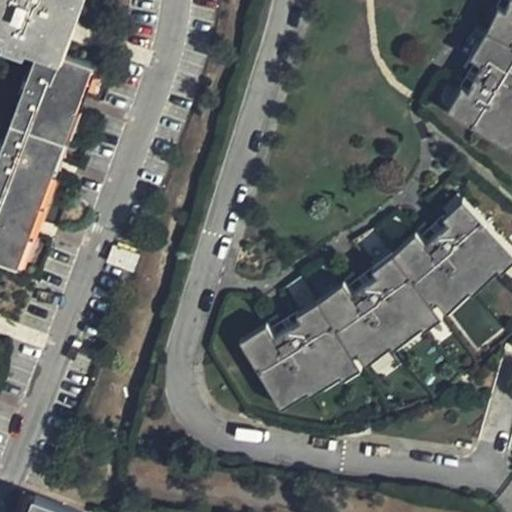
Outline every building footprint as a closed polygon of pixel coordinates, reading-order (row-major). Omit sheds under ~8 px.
[(0,0),(0,25),(40,41),(63,49),(81,0),(0,0)] [(448,107),(505,141),(511,128),(511,0),(510,0),(506,10),(502,8),(491,30),(476,58),(481,61),(466,88),(460,85),(448,107)] [(491,30),(502,8),(497,5),(485,27),(491,30)] [(0,148),(40,41),(0,25),(0,148)] [(476,58),(491,30),(485,27),(470,54),(476,58)] [(0,254),(19,261),(94,62),(63,49),(40,41),(0,148),(0,254)] [(448,107),(460,85),(454,81),(441,103),(448,107)] [(442,218),(463,199),(460,195),(439,213),(442,218)] [(240,342),(274,395),(300,380),(302,382),(330,364),(332,367),(351,354),(357,351),(378,335),(379,336),(409,316),(411,319),(431,305),(439,299),(459,281),(462,284),(489,257),(491,258),(507,243),(463,199),(442,218),(417,240),(413,233),(393,252),(367,271),(369,274),(347,290),(342,283),(318,299),(298,314),(300,316),(272,334),(267,326),(240,342)] [(393,252),(413,233),(410,230),(404,235),(390,248),(393,252)] [(141,252),(114,243),(109,260),(136,270),(141,252)] [(491,258),(497,264),(499,266),(511,255),(511,247),(507,243),(491,258)] [(367,271),(393,252),(390,248),(364,267),(367,271)] [(462,284),(467,288),(469,290),(497,264),(491,258),(489,257),(462,284)] [(318,299),(342,283),(339,279),(315,295),(318,299)] [(459,281),(439,299),(447,307),(467,288),(462,284),(459,281)] [(298,314),(318,299),(315,295),(296,309),(298,314)] [(411,319),(417,327),(418,329),(438,314),(431,305),(411,319)] [(379,336),(387,347),(388,347),(417,327),(411,319),(409,316),(379,336)] [(240,342),(267,326),(264,320),(237,338),(240,342)] [(378,335),(357,351),(364,362),(381,351),(387,347),(379,336),(378,335)] [(332,367),(337,375),(338,378),(358,365),(351,354),(332,367)] [(302,382),(307,391),(308,393),(337,375),(332,367),(330,364),(302,382)] [(300,380),(274,395),(281,407),(307,391),(302,382),(300,380)] [(302,480),(271,476),(269,488),(268,500),(299,504),(302,480)] [(79,511),(33,495),(27,511),(79,511)]
